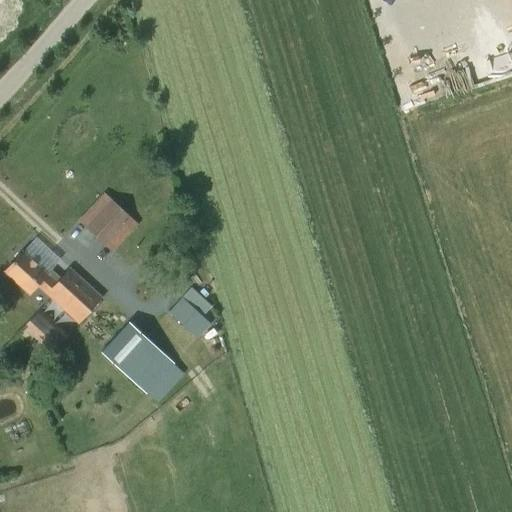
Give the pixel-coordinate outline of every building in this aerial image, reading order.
[(80,155),(97,145),(89,130),(71,140),(80,155)] [(110,200),(86,227),(104,244),(129,218),(110,200)] [(180,218),(173,211),(164,219),(172,226),(180,218)] [(147,223),(132,237),(146,252),(161,239),(147,223)] [(138,250),(126,263),(134,269),(145,256),(138,250)] [(20,253),(2,273),(27,295),(34,287),(76,324),(101,299),(68,268),(53,284),(20,253)] [(211,324),(180,296),(178,299),(168,309),(199,337),(211,324)] [(38,310),(24,326),(51,350),(66,335),(38,310)] [(143,337),(127,323),(99,352),(145,396),(174,365),(143,337)]
